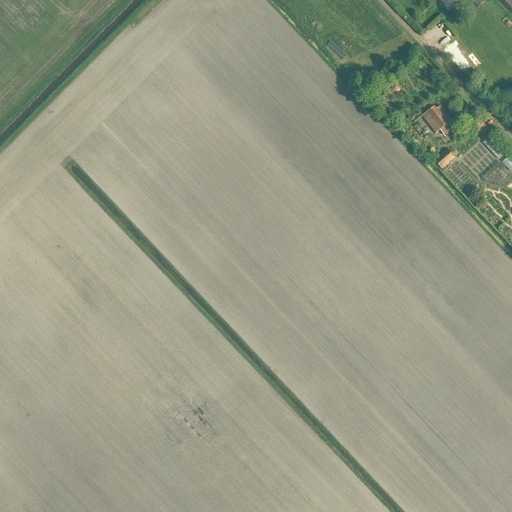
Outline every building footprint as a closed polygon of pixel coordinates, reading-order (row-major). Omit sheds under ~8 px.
[(439,0),(447,8),(456,0),(439,0)] [(469,0),(478,9),(486,0),(469,0)] [(436,135),(452,123),(440,107),(435,111),(434,109),(423,117),(436,135)] [(456,159),(447,151),(434,163),(435,164),(431,167),(437,174),(441,171),(442,172),(456,159)] [(509,171),(511,169),(511,164),(507,158),(503,161),(509,171)]
